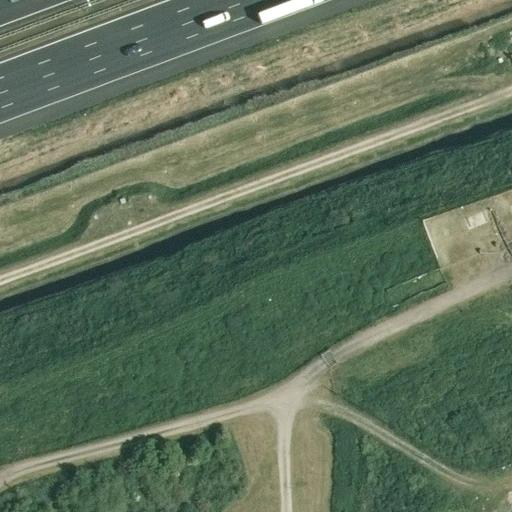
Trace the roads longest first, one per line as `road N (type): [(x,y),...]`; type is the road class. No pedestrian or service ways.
road 1 (track): [(511,269),(346,346),(282,397),(21,468),(0,481)]
road 2 (track): [(511,85),(0,279)]
road 3 (motorway): [(0,94),(252,0)]
